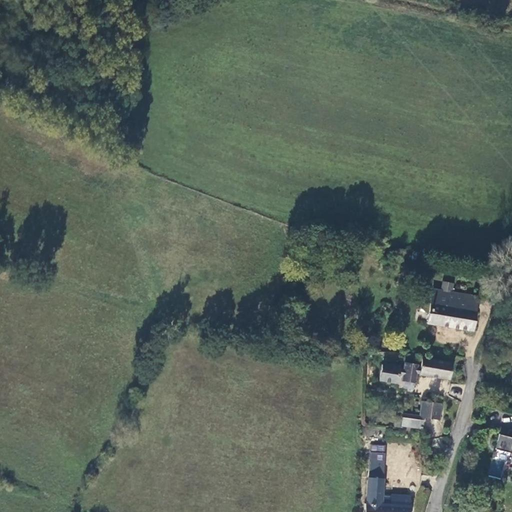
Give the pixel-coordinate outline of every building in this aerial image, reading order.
[(443,282),(441,291),(451,292),(452,283),(443,282)] [(427,323),(472,330),(479,296),(451,292),(441,291),(432,290),(427,323)] [(452,364),(423,359),(421,369),(418,369),(419,366),(405,363),(404,370),(400,370),(400,368),(383,365),(380,381),(398,384),(399,375),(404,375),(403,381),(416,383),(418,373),(421,374),(420,375),(449,379),(452,364)] [(424,417),(426,402),(423,402),(421,416),(404,414),(404,417),(424,420),(424,417)] [(443,404),(426,402),(424,417),(441,419),(443,404)] [(404,417),(403,426),(423,429),(424,420),(404,417)] [(376,465),(392,467),(393,461),(376,459),(376,465)] [(358,504),(357,511),(409,511),(410,495),(392,494),(391,497),(372,495),(372,505),(363,504),(358,504)]
